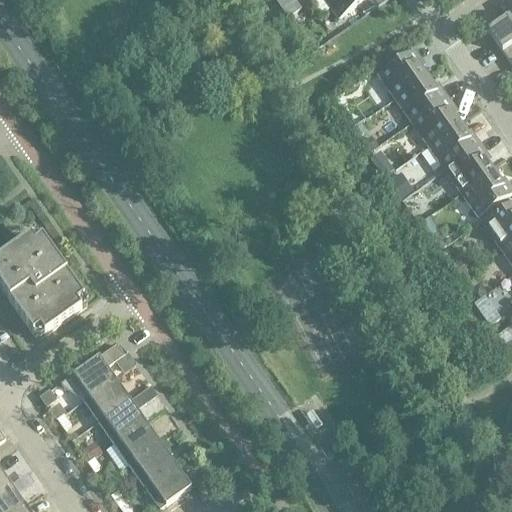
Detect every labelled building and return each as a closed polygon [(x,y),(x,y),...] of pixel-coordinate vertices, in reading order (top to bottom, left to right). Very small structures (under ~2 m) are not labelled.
[(323,0),(338,22),(368,0),(323,0)] [(511,10),(511,11),(511,14),(487,32),(511,67),(511,10)] [(378,78),(395,102),(426,80),(417,67),(421,64),(413,53),(378,78)] [(435,93),(426,80),(395,102),(411,126),(447,101),(439,90),(435,93)] [(454,111),(447,101),(411,126),(428,149),(459,127),(450,114),(454,111)] [(469,140),(459,127),(428,149),(445,173),(480,148),(472,137),(469,140)] [(358,139),(366,134),(362,128),(354,133),(358,139)] [(371,140),(363,145),(369,154),(377,149),(371,140)] [(488,159),(480,148),(445,173),(461,196),(493,174),(484,161),(488,159)] [(392,165),(382,172),(387,178),(396,172),(392,165)] [(502,187),(493,174),(461,196),(478,220),(511,196),(511,193),(506,184),(502,187)] [(402,176),(390,184),(402,200),(413,192),(402,176)] [(511,206),(483,227),(500,251),(511,242),(511,206)] [(0,290),(2,293),(36,341),(40,342),(86,310),(87,305),(65,275),(42,242),(35,247),(31,241),(0,262),(0,290)] [(511,242),(500,251),(511,268),(511,242)] [(460,261),(451,267),(459,279),(468,272),(460,261)] [(485,294),(479,285),(471,291),(477,300),(485,294)] [(82,403),(83,404),(115,382),(107,371),(124,358),(116,347),(67,382),(69,384),(69,383),(78,391),(83,403),(82,403)] [(130,404),(115,382),(83,404),(84,405),(85,405),(94,413),(98,424),(98,425),(98,426),(130,404)] [(145,425),(130,404),(98,426),(99,427),(100,426),(109,434),(114,446),(113,446),(114,447),(145,425)] [(71,428),(64,418),(57,422),(64,433),(71,428)] [(160,447),(145,425),(114,447),(114,448),(115,448),(124,456),(129,467),(128,468),(129,469),(160,447)] [(93,447),(84,453),(90,462),(99,456),(93,447)] [(175,468),(160,447),(129,469),(129,470),(130,469),(139,478),(144,489),(143,489),(144,491),(175,468)] [(101,471),(94,461),(87,466),(95,476),(101,471)] [(160,511),(191,491),(175,468),(144,491),(145,492),(145,491),(154,499),(159,511),(158,511),(159,511),(160,511)] [(0,495),(10,488),(0,472),(0,495)] [(0,511),(21,511),(26,509),(10,488),(0,495),(0,511)] [(111,499),(118,509),(124,504),(117,494),(111,499)]
